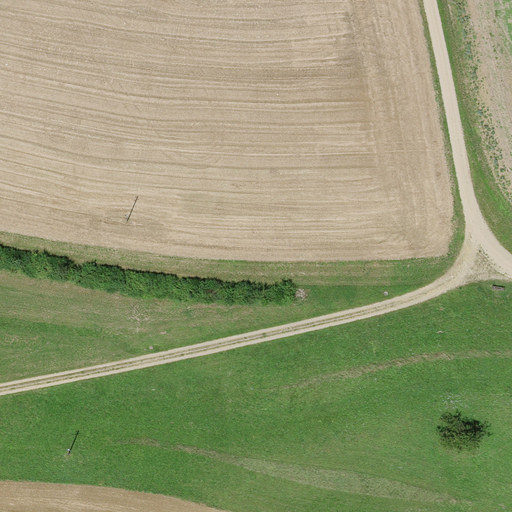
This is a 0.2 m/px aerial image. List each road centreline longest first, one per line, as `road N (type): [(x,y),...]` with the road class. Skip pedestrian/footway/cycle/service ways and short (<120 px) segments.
road 1 (track): [(0,390),(355,313),(482,270)]
road 2 (track): [(425,0),(482,270)]
